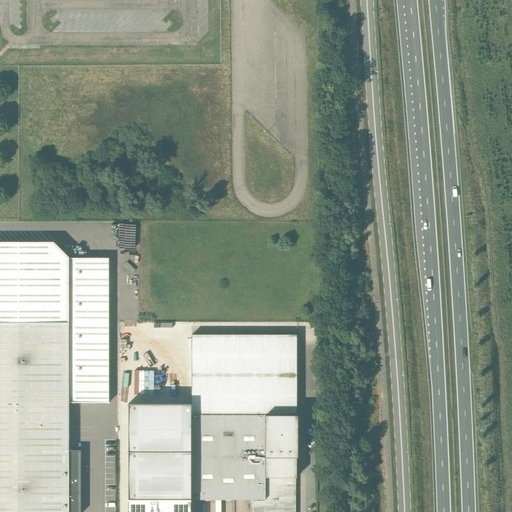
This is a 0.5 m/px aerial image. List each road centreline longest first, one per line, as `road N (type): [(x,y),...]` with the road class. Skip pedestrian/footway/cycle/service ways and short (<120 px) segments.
road 1 (unclassified): [(404,511),(367,0)]
road 2 (trunk): [(410,0),(443,511)]
road 3 (trunk): [(468,511),(435,0)]
road 4 (unknown): [(258,0),(296,44),(300,192),(285,211),(251,211),(235,188)]
road 5 (unknown): [(235,188),(237,0)]
road 6 (unknown): [(34,36),(176,37),(190,28),(190,4)]
road 7 (unknown): [(34,6),(190,4)]
